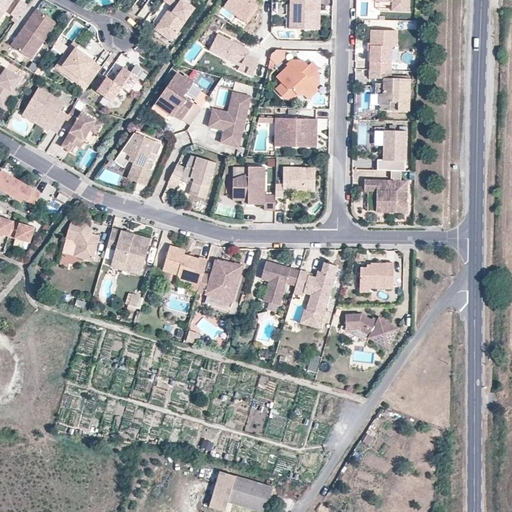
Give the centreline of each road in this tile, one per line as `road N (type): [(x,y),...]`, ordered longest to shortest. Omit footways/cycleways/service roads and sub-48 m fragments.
road 1 (residential): [(474,286),(429,318),(302,511)]
road 2 (tertiary): [(475,238),(482,0)]
road 3 (tertiary): [(473,511),(474,286)]
road 4 (residential): [(337,237),(227,236),(147,212)]
road 5 (residential): [(337,237),(343,46)]
road 6 (residential): [(147,212),(99,198),(0,140)]
road 7 (residential): [(475,238),(337,237)]
